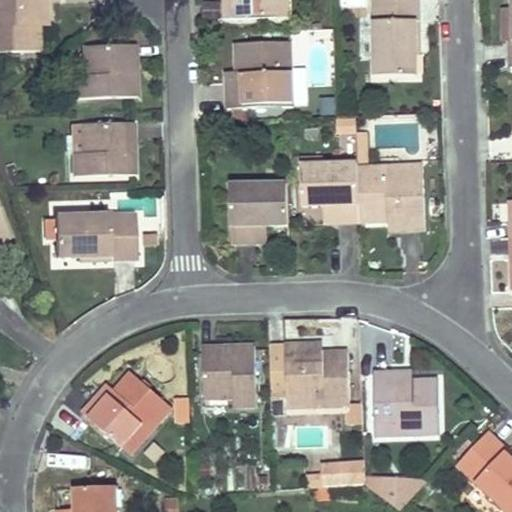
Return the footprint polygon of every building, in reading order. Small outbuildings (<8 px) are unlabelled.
[(0,0),(0,53),(39,52),(38,27),(38,20),(47,19),(46,0),(0,0)] [(223,0),(225,20),(276,19),(275,0),(223,0)] [(288,18),(286,0),(275,0),(276,19),(288,18)] [(419,0),(373,0),(375,78),(416,78),(416,54),(415,23),(419,23),(419,0)] [(502,42),(510,42),(511,41),(511,10),(501,10),(502,42)] [(235,45),(236,75),(243,75),(243,80),(226,80),(227,110),(292,108),(290,43),(289,43),(289,34),(273,35),(273,43),(235,45)] [(83,48),(84,77),(75,77),(75,100),(137,98),(136,66),(126,66),(126,61),(135,61),(135,46),(83,48)] [(370,101),(354,100),(353,111),(369,112),(370,101)] [(356,121),(338,122),(338,134),(356,134),(356,121)] [(81,125),(81,155),(72,155),(73,177),(134,176),(134,144),(124,145),(124,140),(133,139),(133,124),(81,125)] [(368,158),(368,133),(357,133),(357,158),(368,158)] [(323,166),(322,158),(300,158),(301,173),(323,173),(323,166)] [(323,173),(301,173),(302,207),(323,207),(332,206),(332,224),(360,223),(358,168),(357,164),(323,166),(323,173)] [(16,176),(14,166),(6,170),(9,179),(16,176)] [(423,166),(358,168),(360,223),(389,222),(388,216),(393,216),(394,232),(424,231),(423,166)] [(266,186),(230,186),(231,244),(258,244),(258,227),(266,227),(288,227),(287,193),(266,193),(266,186)] [(332,224),(332,206),(323,207),(324,224),(332,224)] [(0,241),(10,237),(0,213),(0,241)] [(137,260),(136,215),(55,217),(55,224),(49,224),(49,241),(55,240),(56,259),(78,258),(110,257),(110,261),(137,260)] [(266,244),(266,227),(258,227),(258,244),(266,244)] [(158,245),(157,236),(143,237),(143,245),(158,245)] [(315,345),(269,347),(271,398),(286,397),(324,396),(324,408),(349,408),(348,353),(323,354),(316,355),(315,345)] [(202,348),(204,401),(233,399),(233,408),(256,408),(254,347),(222,348),(223,357),(218,357),(218,348),(202,348)] [(437,382),(412,382),(405,382),(404,373),(374,374),(375,425),(413,425),(413,436),(438,436),(437,382)] [(154,429),(171,409),(131,374),(113,393),(109,398),(102,393),(82,416),(121,449),(146,421),(154,429)] [(109,398),(113,393),(107,387),(102,393),(109,398)] [(324,396),(286,397),(286,409),(324,408),(324,396)] [(188,399),(175,399),(177,425),(190,424),(188,399)] [(130,457),(154,429),(146,421),(121,449),(130,457)] [(413,425),(375,425),(375,437),(413,436),(413,425)] [(504,511),(511,511),(511,461),(505,455),(508,452),(488,433),(457,466),(504,511)] [(364,464),(341,465),(343,487),(364,485),(364,464)] [(343,487),(341,465),(324,466),(324,481),(325,488),(343,487)] [(324,481),(307,481),(307,489),(313,489),(325,488),(324,481)] [(117,510),(116,488),(108,489),(108,510),(117,510)] [(108,510),(108,489),(75,490),(75,511),(116,511),(117,510),(108,510)] [(379,497),(400,511),(416,495),(384,491),(379,497)] [(177,511),(178,502),(165,502),(165,511),(177,511)]
